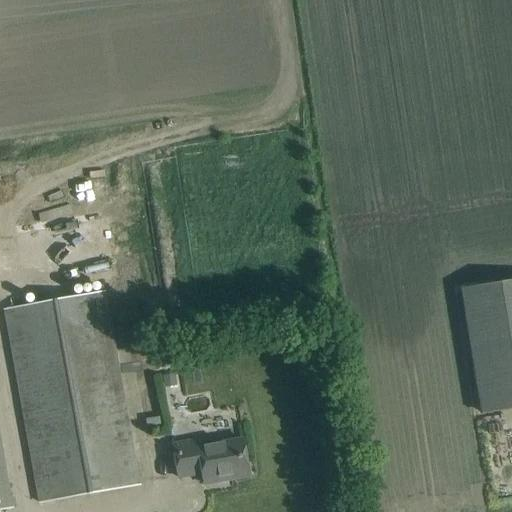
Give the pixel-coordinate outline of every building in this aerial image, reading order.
[(511,284),(460,293),(477,392),(480,412),(511,406),(511,284)] [(4,310),(36,483),(39,502),(139,484),(103,292),(4,310)] [(175,374),(163,376),(164,388),(177,387),(175,374)] [(159,416),(145,418),(147,426),(160,424),(159,416)] [(172,444),(175,457),(178,477),(202,473),(204,484),(221,481),(220,477),(249,472),(245,452),(243,440),(196,447),(195,440),(172,444)] [(0,509),(12,507),(8,487),(0,444),(0,509)]
